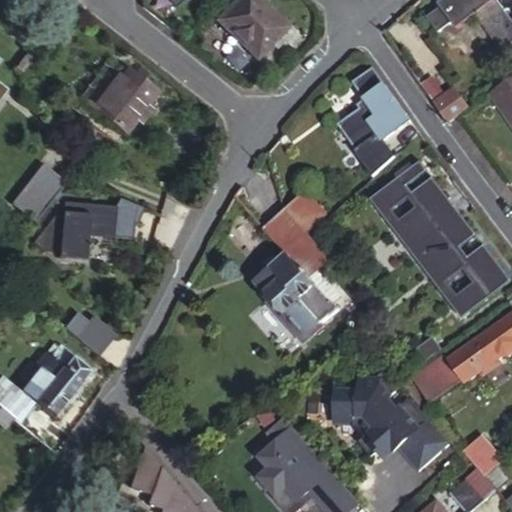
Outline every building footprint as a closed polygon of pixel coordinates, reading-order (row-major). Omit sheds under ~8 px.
[(259,0),(239,0),(217,23),(258,62),(271,49),(275,52),(282,46),(278,42),(290,30),(259,0)] [(496,1),(495,0),(445,0),(438,5),(440,8),(426,18),(437,33),(451,23),(457,30),(496,1)] [(40,60),(29,52),(13,72),(24,80),(40,60)] [(478,84),(487,97),(492,94),(510,80),(501,67),(478,84)] [(109,87),(105,92),(114,100),(101,116),(124,135),(137,120),(142,124),(150,113),(147,110),(159,96),(129,71),(121,80),(117,77),(109,87)] [(413,121),(379,75),(359,89),(371,105),(342,127),(359,151),(357,152),(376,179),(399,158),(389,145),(385,139),(391,134),(393,136),(413,121)] [(421,85),(433,102),(444,95),(432,77),(421,85)] [(511,78),(510,80),(492,94),(511,122),(511,78)] [(104,83),(100,88),(105,92),(109,87),(104,83)] [(114,100),(105,92),(100,88),(87,105),(101,116),(114,100)] [(444,95),(433,102),(449,124),(471,109),(456,88),(444,95)] [(385,139),(389,145),(395,140),(393,136),(391,134),(385,139)] [(440,193),(418,165),(376,198),(390,215),(407,201),(415,211),(398,225),(446,285),(463,271),(474,285),(457,298),(471,315),(511,282),(484,247),(468,260),(460,250),(475,237),(459,217),(440,233),(421,209),(440,193)] [(13,206),(38,224),(66,183),(40,166),(13,206)] [(306,193),(265,230),(289,257),(309,279),(326,264),(303,239),(328,217),(306,193)] [(459,217),(440,193),(421,209),(440,233),(459,217)] [(376,198),(369,204),(464,321),(471,315),(457,298),(446,285),(398,225),(390,215),(376,198)] [(64,215),(57,214),(34,243),(43,254),(59,256),(58,261),(86,264),(89,238),(115,241),(118,210),(65,204),(64,215)] [(309,279),(289,257),(258,285),(287,317),(300,306),(321,329),(339,313),(309,279)] [(66,330),(100,356),(115,337),(80,311),(66,330)] [(447,359),(414,383),(433,408),(466,384),(468,387),(500,363),(506,364),(511,359),(511,316),(450,363),(447,359)] [(417,353),(426,366),(443,353),(433,341),(417,353)] [(53,417),(91,372),(62,345),(52,356),(47,352),(36,366),(41,369),(22,392),(53,417)] [(0,409),(12,419),(19,425),(34,404),(0,377),(0,409)] [(400,399),(425,425),(433,418),(409,391),(400,399)] [(12,419),(0,409),(0,425),(5,430),(12,419)] [(442,472),(464,454),(444,431),(433,418),(425,425),(434,435),(420,447),(442,472)] [(364,511),(292,429),(256,460),(267,472),(255,482),(281,511),(303,511),(316,501),(325,511),(364,511)] [(110,442),(110,455),(120,455),(119,442),(110,442)] [(128,442),(119,442),(120,455),(127,455),(128,442)] [(486,448),(471,461),(479,471),(487,480),(502,467),(486,448)] [(487,480),(479,471),(451,495),(460,507),(464,511),(480,511),(489,505),(483,498),(495,488),(487,480)] [(508,500),(511,496),(511,489),(506,483),(510,480),(502,471),(491,480),(508,500)] [(443,511),(453,511),(460,507),(451,495),(438,505),(443,511)] [(183,510),(190,504),(183,496),(177,501),(177,503),(183,510)]
